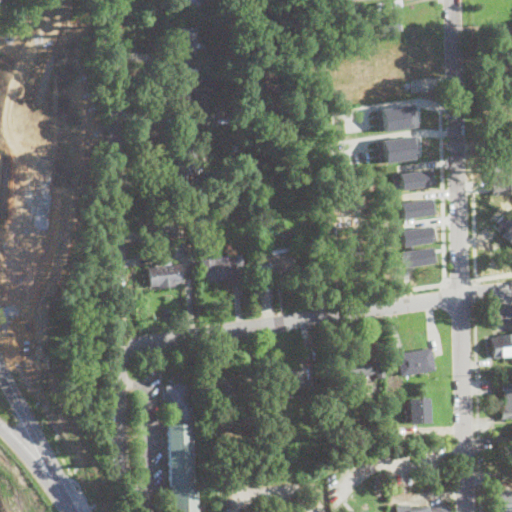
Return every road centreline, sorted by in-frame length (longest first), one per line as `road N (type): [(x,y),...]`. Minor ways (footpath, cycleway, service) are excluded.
road 1 (residential): [(451,0),(464,511)]
road 2 (residential): [(111,0),(118,481)]
road 3 (residential): [(511,290),(117,347)]
